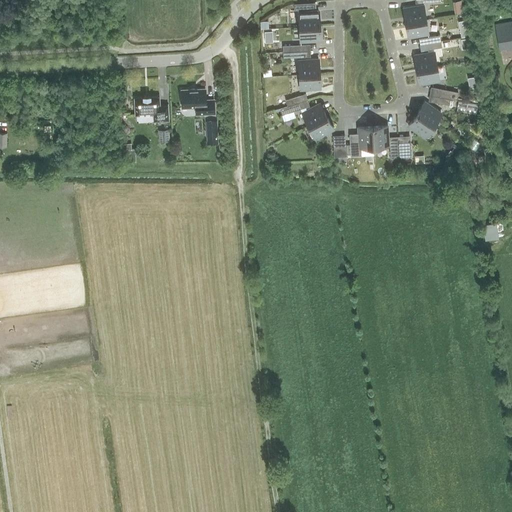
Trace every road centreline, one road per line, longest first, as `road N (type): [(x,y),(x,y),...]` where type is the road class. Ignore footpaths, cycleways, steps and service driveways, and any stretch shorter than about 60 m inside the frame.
road 1 (track): [(224,44),(233,63),(249,289),(279,511)]
road 2 (residential): [(360,5),(381,4),(403,97),(394,110),(339,108),(340,6)]
road 3 (tertiary): [(264,0),(224,44),(199,58),(0,69)]
